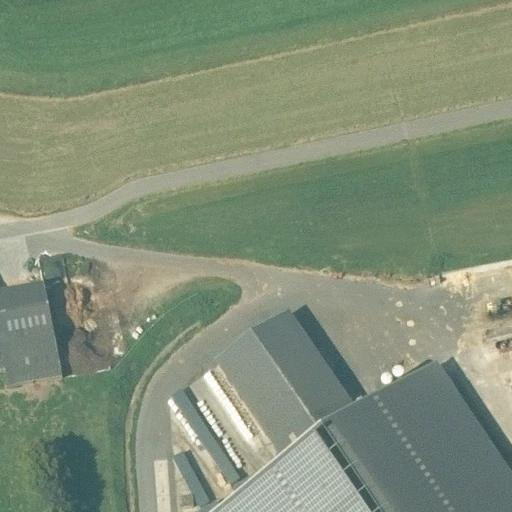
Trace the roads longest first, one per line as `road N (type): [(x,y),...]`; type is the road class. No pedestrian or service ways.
road 1 (track): [(0,230),(411,319),(511,416)]
road 2 (track): [(0,236),(91,216),(134,191),(511,114)]
road 3 (track): [(148,511),(138,444),(158,373),(269,284)]
